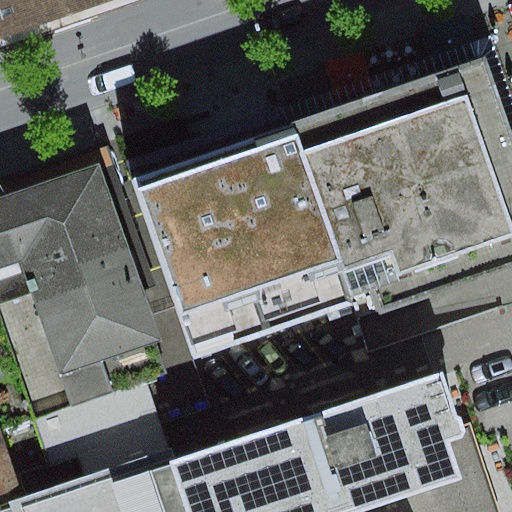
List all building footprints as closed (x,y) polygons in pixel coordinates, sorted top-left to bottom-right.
[(0,0),(0,29),(5,42),(115,0),(0,0)] [(511,139),(485,63),(300,127),(359,303),(370,298),(375,310),(511,261),(511,139)] [(359,303),(300,127),(142,186),(194,358),(359,303)] [(107,166),(0,202),(0,311),(37,422),(53,470),(77,461),(88,476),(169,447),(143,385),(171,375),(158,344),(166,341),(107,166)] [(0,311),(0,498),(6,497),(18,479),(5,433),(37,422),(0,311)] [(430,374),(160,464),(176,511),(497,511),(468,425),(449,431),(430,374)] [(120,511),(119,499),(41,511),(120,511)]
